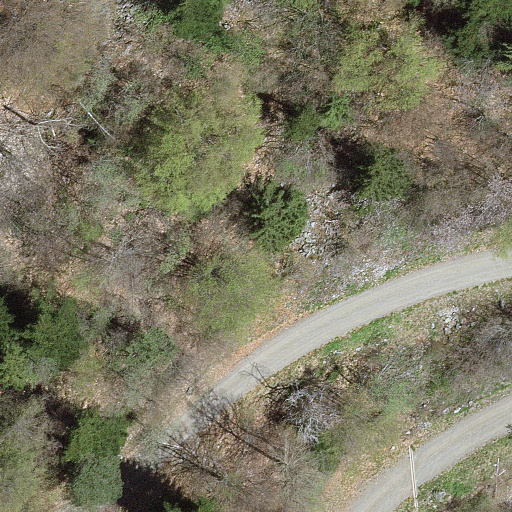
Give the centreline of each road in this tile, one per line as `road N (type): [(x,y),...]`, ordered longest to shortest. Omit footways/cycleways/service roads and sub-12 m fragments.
road 1 (track): [(115,511),(188,433),(281,363),(397,302),(511,269)]
road 2 (track): [(511,422),(409,481),(374,511)]
